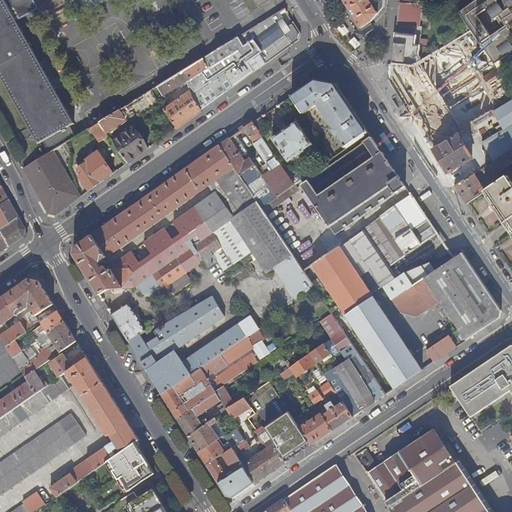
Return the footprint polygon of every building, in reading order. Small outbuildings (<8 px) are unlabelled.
[(42,141),(49,154),(54,151),(63,146),(65,144),(76,137),(69,126),(74,124),(17,23),(40,10),(35,2),(34,0),(0,0),(0,77),(38,144),(42,141)] [(85,0),(34,0),(35,2),(38,0),(81,0),(87,12),(91,10),(85,0)] [(85,0),(91,10),(93,13),(117,0),(85,0)] [(343,0),(361,28),(372,21),(384,7),(384,0),(343,0)] [(477,0),(459,13),(471,31),(481,46),(491,59),(494,65),(508,55),(511,56),(511,55),(511,43),(509,40),(511,37),(511,1),(511,0),(477,0)] [(418,27),(421,6),(418,6),(398,4),(396,25),(418,27)] [(247,33),(251,41),(277,24),(289,15),(286,9),(247,33)] [(284,34),(277,24),(251,41),(248,43),(255,53),(284,34)] [(254,57),(261,68),(290,47),(287,43),(290,41),(293,45),(299,40),(301,33),(296,25),(284,34),(255,53),(248,43),(251,41),(247,33),(239,38),(244,46),(209,68),(210,68),(209,69),(216,80),(225,74),(245,60),(247,62),(254,57)] [(414,66),(431,55),(426,47),(419,47),(420,40),(415,39),(416,37),(395,34),(392,64),(414,66)] [(182,73),(188,82),(209,69),(210,68),(209,68),(244,46),(239,38),(182,73)] [(225,74),(234,87),(250,76),(261,68),(254,57),(247,62),(245,60),(225,74)] [(201,107),(203,110),(234,87),(225,74),(216,80),(209,69),(188,82),(192,91),(195,99),(201,107)] [(165,96),(188,82),(182,73),(153,91),(158,99),(165,96)] [(302,89),(292,96),(304,114),(319,103),(336,128),(334,130),(338,136),(340,135),(347,145),(345,146),(347,148),(369,132),(354,109),(336,83),(316,80),(302,89)] [(101,122),(109,135),(111,134),(112,134),(118,129),(117,127),(137,113),(140,117),(161,104),(158,99),(153,91),(101,122)] [(164,110),(177,129),(188,120),(203,110),(201,107),(195,99),(192,91),(171,106),(164,110)] [(511,102),(511,93),(486,109),(490,115),(511,102)] [(161,104),(164,110),(171,106),(165,96),(158,99),(161,104)] [(511,102),(490,115),(472,125),(494,163),(511,152),(511,102)] [(279,134),(273,138),(289,161),(298,155),(299,156),(305,151),(305,150),(313,144),(297,121),(291,125),(292,126),(279,134)] [(101,122),(92,128),(100,141),(110,136),(109,135),(101,122)] [(254,123),(245,128),(251,138),(260,132),(256,127),(254,123)] [(115,143),(129,163),(148,149),(134,129),(115,143)] [(260,132),(251,138),(268,163),(277,157),(260,132)] [(236,135),(220,145),(240,175),(256,165),(236,135)] [(455,186),(475,174),(467,162),(472,159),(471,157),(478,153),(471,140),(464,144),(458,135),(434,150),(455,186)] [(401,178),(372,137),(302,185),(336,235),(406,187),(401,179),(401,178)] [(63,146),(70,158),(73,156),(65,144),(63,146)] [(240,175),(220,145),(76,247),(74,254),(87,273),(100,295),(108,290),(123,289),(138,285),(143,281),(149,290),(161,290),(164,288),(154,274),(177,258),(187,272),(228,244),(229,241),(219,228),(232,219),(268,272),(277,267),(298,299),(315,288),(304,271),(262,209),(260,205),(240,175)] [(32,164),(24,169),(49,214),(57,215),(81,197),(72,181),(54,151),(49,154),(32,164)] [(511,152),(494,163),(490,165),(495,173),(511,162),(511,152)] [(88,162),(101,183),(114,174),(100,153),(88,162)] [(83,181),(90,191),(101,183),(88,162),(78,168),(83,176),(85,180),(83,181)] [(256,165),(240,175),(260,205),(265,201),(265,200),(295,181),(287,169),(281,169),(265,179),(256,165)] [(485,191),(475,174),(455,186),(466,204),(485,191)] [(511,181),(508,175),(485,191),(511,232),(511,181)] [(0,232),(1,235),(8,247),(22,237),(24,230),(7,201),(0,204),(0,232)] [(396,205),(381,217),(407,255),(422,245),(396,205)] [(381,217),(364,229),(390,267),(407,255),(381,217)] [(364,229),(340,246),(372,294),(384,286),(397,278),(390,267),(364,229)] [(0,253),(8,247),(1,235),(0,236),(0,253)] [(313,264),(396,388),(423,370),(372,294),(340,246),(313,264)] [(427,350),(435,362),(501,317),(502,310),(463,252),(436,270),(431,262),(411,270),(419,283),(414,286),(413,284),(417,282),(415,277),(411,280),(405,272),(397,278),(384,286),(400,309),(409,303),(413,308),(435,293),(439,299),(459,329),(427,350)] [(154,274),(164,288),(187,272),(177,258),(154,274)] [(315,288),(332,313),(344,330),(358,353),(386,394),(393,390),(336,304),(335,305),(311,266),(304,271),(315,288)] [(5,297),(17,315),(17,316),(27,309),(24,305),(27,303),(36,316),(55,305),(40,281),(29,280),(5,297)] [(436,301),(439,299),(435,293),(413,308),(418,316),(438,303),(436,301)] [(0,335),(1,337),(7,346),(16,341),(28,332),(21,322),(3,335),(1,333),(5,331),(1,326),(17,315),(5,297),(0,300),(0,335)] [(193,375),(250,336),(260,330),(251,317),(184,363),(176,351),(225,318),(213,297),(154,332),(158,337),(147,344),(174,388),(193,375)] [(140,357),(163,395),(174,388),(154,357),(147,344),(141,335),(147,331),(129,303),(112,314),(140,357)] [(409,303),(400,309),(418,316),(413,308),(409,303)] [(37,342),(42,338),(49,333),(65,322),(58,311),(42,322),(44,325),(39,328),(34,331),(36,334),(33,336),(37,342)] [(332,313),(322,320),(333,337),(334,337),(344,330),(332,313)] [(21,322),(28,332),(37,326),(34,321),(31,323),(27,318),(21,322)] [(49,333),(55,344),(56,345),(51,348),(54,351),(58,348),(61,353),(78,341),(65,322),(49,333)] [(358,353),(344,330),(334,337),(349,359),(355,355),(358,353)] [(42,338),(48,349),(50,348),(55,344),(49,333),(42,338)] [(256,345),(250,336),(193,375),(174,388),(163,395),(178,418),(226,387),(225,385),(259,362),(253,353),(219,376),(220,378),(218,379),(217,378),(211,382),(207,374),(214,369),(216,372),(229,364),(229,363),(255,347),(262,359),(276,350),(272,345),(268,347),(264,340),(256,345)] [(7,346),(14,358),(23,352),(16,341),(7,346)] [(310,353),(316,363),(317,364),(331,354),(327,347),(331,345),(328,341),(312,352),(310,353)] [(511,345),(451,386),(473,417),(511,391),(511,345)] [(31,346),(25,351),(27,354),(33,350),(31,346)] [(26,377),(36,371),(56,356),(50,348),(48,349),(21,368),(26,377)] [(14,358),(20,367),(29,360),(24,351),(23,352),(14,358)] [(56,371),(61,377),(67,372),(88,358),(84,351),(73,359),(75,363),(71,365),(64,354),(51,363),(55,369),(52,370),(54,373),(56,371)] [(310,353),(290,367),(297,376),(316,363),(310,353)] [(386,394),(358,353),(355,355),(372,381),(366,386),(376,401),(386,394)] [(336,390),(354,417),(376,401),(366,386),(372,381),(355,355),(349,359),(343,364),(325,375),(327,378),(330,382),(335,390),(336,390)] [(52,497),(54,500),(56,498),(110,460),(136,442),(140,439),(88,358),(67,372),(108,436),(110,434),(114,441),(70,471),(71,473),(51,487),(56,495),(52,497)] [(277,367),(281,374),(289,368),(285,361),(277,367)] [(289,368),(281,374),(288,385),(294,381),(295,382),(298,379),(297,376),(290,367),(289,368)] [(325,375),(321,369),(316,373),(321,382),(327,378),(325,375)] [(37,393),(42,390),(49,385),(47,381),(44,383),(36,371),(26,377),(29,381),(37,393)] [(257,383),(260,388),(269,381),(270,381),(267,377),(257,383)] [(0,419),(37,393),(29,381),(0,402),(0,419)] [(323,415),(333,430),(354,417),(336,390),(335,390),(330,382),(322,387),(328,396),(332,393),(340,404),(336,406),(332,400),(326,405),(329,411),(323,415)] [(315,386),(309,390),(312,394),(318,390),(315,386)] [(178,418),(190,436),(208,423),(206,420),(203,422),(200,418),(199,418),(198,416),(223,400),(223,401),(227,407),(222,410),(224,413),(229,409),(228,409),(236,404),(232,398),(226,387),(178,418)] [(0,436),(50,402),(42,390),(37,393),(0,419),(0,436)] [(309,395),(315,404),(324,399),(318,390),(312,394),(309,395)] [(236,404),(246,398),(247,397),(243,391),(232,398),(236,404)] [(229,409),(236,421),(239,419),(237,416),(252,407),(246,398),(236,404),(228,409),(229,409)] [(300,427),(312,445),(333,430),(323,415),(315,404),(313,406),(318,415),(310,421),(309,419),(303,422),(305,424),(300,427)] [(190,436),(200,453),(218,441),(221,439),(221,438),(212,425),(219,421),(217,417),(208,423),(190,436)] [(60,422),(0,463),(0,496),(75,444),(60,422)] [(235,438),(239,445),(247,439),(239,426),(231,432),(235,438)] [(490,511),(457,462),(456,462),(435,430),(401,452),(400,451),(368,474),(390,507),(392,511),(490,511)] [(231,441),(235,438),(231,432),(226,434),(231,441)] [(224,470),(217,459),(208,465),(227,495),(234,497),(287,462),(286,461),(275,444),(264,452),(262,450),(259,452),(260,455),(245,465),(240,457),(243,455),(241,452),(252,445),(248,439),(247,439),(239,445),(236,447),(220,457),(222,460),(226,457),(235,472),(232,474),(228,468),(224,470)] [(208,465),(217,459),(220,457),(236,447),(234,443),(231,444),(223,449),(218,441),(200,453),(208,465)] [(140,449),(136,442),(110,460),(116,469),(114,470),(120,479),(121,478),(129,491),(144,481),(155,474),(143,454),(139,457),(135,452),(140,449)] [(365,445),(354,453),(365,470),(376,463),(365,445)] [(366,511),(336,465),(285,499),(292,510),(293,511),(366,511)] [(166,511),(168,511),(154,489),(139,499),(135,492),(127,496),(135,509),(133,510),(134,511),(166,511)] [(25,504),(13,511),(36,511),(47,505),(38,492),(23,502),(25,504)] [(268,510),(269,511),(289,511),(292,510),(285,499),(268,510)]
